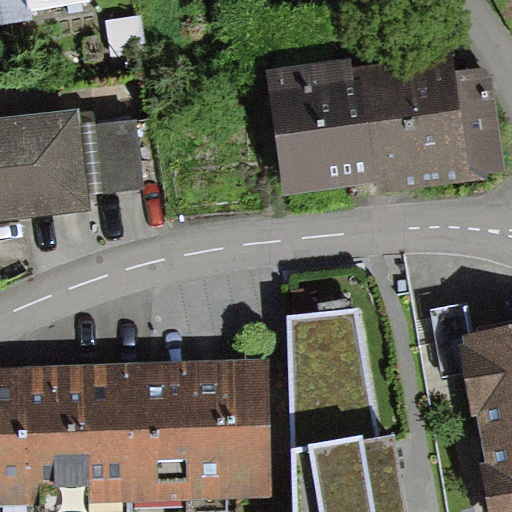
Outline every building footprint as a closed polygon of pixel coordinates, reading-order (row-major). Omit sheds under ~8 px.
[(88,0),(0,0),(0,21),(34,15),(29,9),(88,0)] [(351,57),(268,69),(286,198),(374,186),(376,197),(490,181),(489,172),(502,170),(488,71),(454,75),(452,56),(352,70),(351,57)] [(0,216),(89,206),(87,193),(80,125),(78,107),(0,116),(0,216)] [(134,120),(80,125),(87,193),(140,188),(134,120)] [(358,315),(290,316),(297,511),(406,511),(405,506),(392,433),(379,434),(358,315)] [(511,511),(511,325),(463,334),(492,511),(511,511)] [(130,362),(135,504),(272,499),(269,359),(130,362)] [(135,504),(130,362),(32,366),(36,506),(135,504)] [(0,507),(36,506),(32,366),(0,366),(0,507)]
